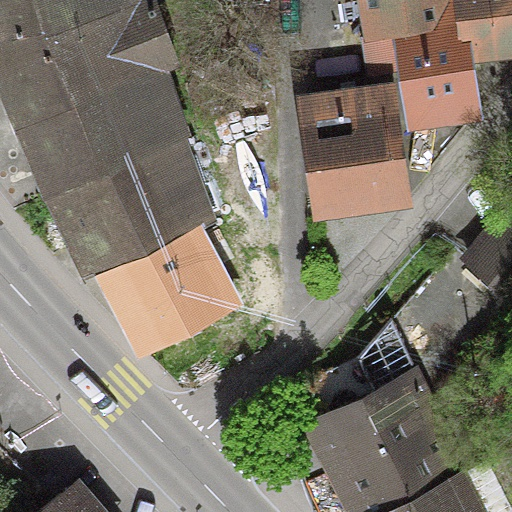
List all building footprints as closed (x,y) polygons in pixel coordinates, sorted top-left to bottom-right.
[(0,0),(0,83),(48,196),(48,197),(177,137),(154,67),(171,61),(150,3),(127,9),(124,0),(0,0)] [(363,0),(369,36),(396,32),(410,122),(470,112),(462,62),(452,0),(363,0)] [(511,0),(452,0),(462,62),(504,57),(503,39),(511,38),(511,0)] [(386,112),(377,113),(374,89),(302,98),(318,208),(398,198),(386,112)] [(210,223),(177,137),(48,197),(44,199),(65,245),(83,236),(108,290),(139,351),(230,304),(194,231),(210,223)] [(511,303),(511,215),(509,213),(465,263),(511,304),(511,303)] [(356,357),(371,390),(310,420),(320,440),(318,441),(353,511),(474,511),(457,475),(460,474),(388,321),(356,357)] [(71,511),(57,496),(36,511),(71,511)]
